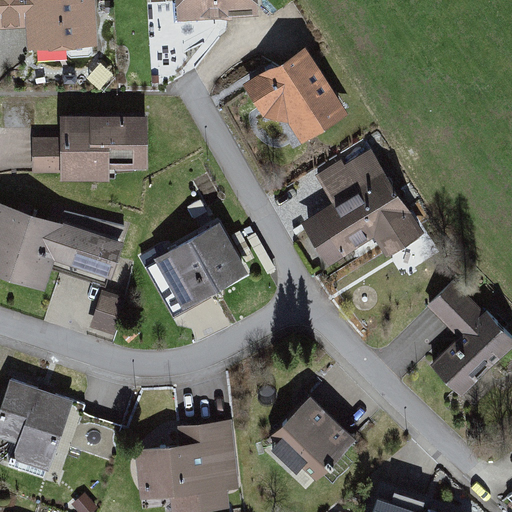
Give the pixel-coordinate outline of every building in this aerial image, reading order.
[(28,51),(97,47),(93,0),(0,0),(0,29),(26,28),(28,51)] [(256,0),(175,0),(177,21),(258,16),(256,0)] [(266,120),(289,123),(303,147),(350,118),(306,48),(245,86),(266,120)] [(148,172),(148,115),(60,115),(60,137),(33,138),(33,174),(60,174),(60,181),(110,181),(110,172),(148,172)] [(387,256),(420,237),(370,146),(316,175),(331,203),(302,219),(325,260),(374,233),(387,256)] [(0,204),(0,278),(44,292),(54,262),(112,279),(124,242),(0,204)] [(151,252),(155,258),(142,266),(163,302),(174,295),(178,303),(243,265),(213,215),(151,252)] [(424,308),(454,338),(431,361),(463,394),(511,345),(511,335),(485,308),(480,313),(450,283),(424,308)] [(127,298),(103,290),(91,327),(115,335),(127,298)] [(0,412),(0,438),(17,444),(12,459),(49,472),(74,401),(12,379),(0,412)] [(356,441),(311,397),(273,437),(318,481),(356,441)] [(228,489),(238,488),(231,422),(178,427),(179,446),(136,450),(141,501),(173,498),(174,511),(219,511),(230,511),(228,489)] [(452,511),(425,503),(428,494),(377,476),(364,511),(452,511)]
